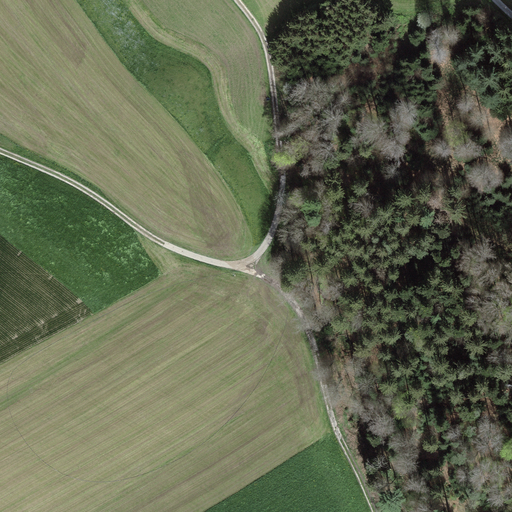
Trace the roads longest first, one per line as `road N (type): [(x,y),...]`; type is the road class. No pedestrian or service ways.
road 1 (track): [(0,150),(82,187),(189,254),(236,266),(259,252),(281,204),(283,161),(264,40),(237,0)]
road 2 (track): [(236,266),(289,294),(369,511)]
